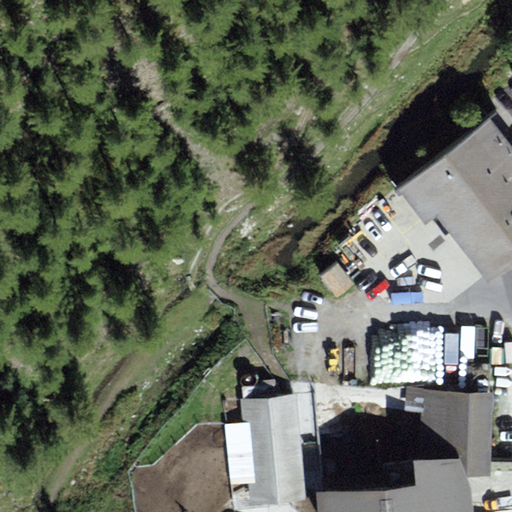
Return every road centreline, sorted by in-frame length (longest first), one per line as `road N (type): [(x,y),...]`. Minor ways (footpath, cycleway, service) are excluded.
road 1 (unknown): [(511,315),(506,308),(264,320),(217,383),(174,511)]
road 2 (unknown): [(180,273),(442,0)]
